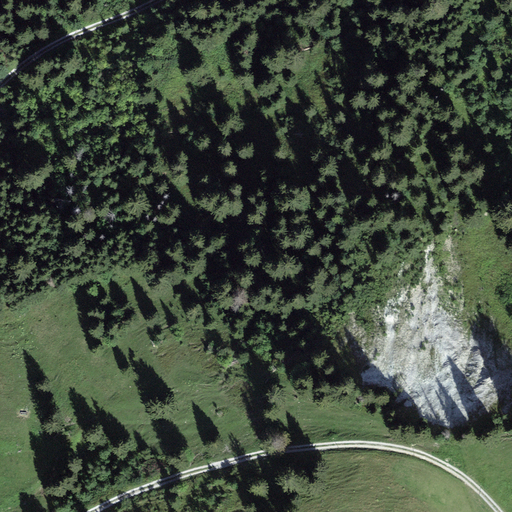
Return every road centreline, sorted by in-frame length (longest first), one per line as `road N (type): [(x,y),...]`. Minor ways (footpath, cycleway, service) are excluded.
road 1 (track): [(500,511),(440,462),(351,443),(231,461),(92,511)]
road 2 (track): [(0,85),(53,44),(159,0)]
